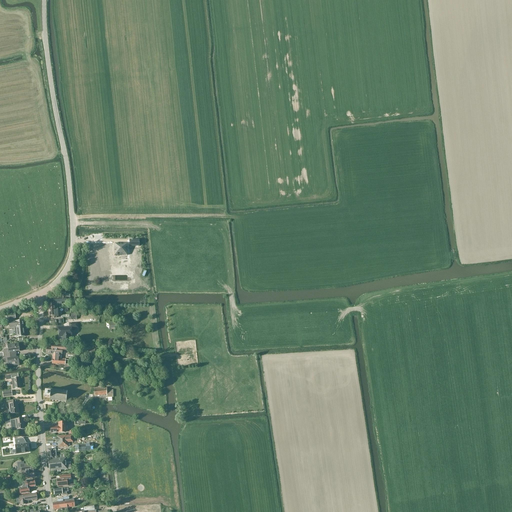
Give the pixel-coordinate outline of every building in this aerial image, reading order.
[(127,243),(114,244),(114,256),(121,256),(121,254),(121,253),(127,253),(127,256),(127,243)] [(58,310),(57,308),(57,304),(62,304),(61,302),(70,302),(70,295),(66,295),(66,297),(63,297),(63,295),(57,295),(58,298),(54,298),(54,304),(48,304),(48,310),(58,310)] [(63,315),(60,315),(60,314),(58,314),(58,310),(48,310),(49,316),(54,316),(54,318),(69,317),(69,315),(63,316),(63,315)] [(15,322),(15,314),(6,314),(6,320),(8,320),(8,322),(9,322),(9,328),(12,328),(14,327),(14,328),(24,327),(23,321),(15,322)] [(72,337),(72,329),(72,328),(78,328),(77,323),(69,323),(69,328),(59,328),(59,337),(62,337),(62,341),(69,341),(69,337),(72,337)] [(25,337),(24,332),(24,327),(14,328),(14,329),(12,330),(9,330),(9,335),(12,335),(16,335),(17,337),(25,337)] [(16,352),(19,352),(18,344),(7,346),(8,350),(3,351),(4,357),(16,355),(16,352)] [(46,348),(46,354),(52,354),(53,355),(53,359),(58,359),(58,364),(70,365),(70,361),(65,360),(65,359),(61,359),(62,355),(62,352),(67,352),(68,346),(51,345),(51,348),(46,348)] [(18,357),(16,357),(16,355),(4,357),(5,362),(7,362),(8,366),(19,365),(18,357)] [(5,376),(6,380),(11,379),(13,390),(20,389),(18,375),(5,376)] [(113,390),(106,390),(106,388),(94,390),(95,396),(107,395),(107,398),(108,398),(108,401),(110,401),(110,397),(113,397),(113,390)] [(66,403),(67,392),(44,390),(44,398),(50,399),(50,401),(66,403)] [(17,403),(13,403),(13,401),(3,402),(4,405),(8,405),(10,415),(19,414),(17,403)] [(11,423),(12,431),(25,429),(23,419),(18,419),(17,416),(5,418),(6,423),(11,423)] [(50,433),(66,433),(66,422),(56,422),(56,426),(50,426),(50,433)] [(58,448),(68,447),(68,443),(73,442),(72,435),(57,436),(57,437),(56,438),(56,443),(57,443),(58,448)] [(16,450),(11,450),(12,454),(16,454),(23,453),(29,452),(28,444),(24,445),(23,439),(15,440),(14,440),(16,450)] [(48,460),(57,459),(56,450),(54,450),(54,449),(47,450),(48,460)] [(70,463),(67,463),(66,458),(64,458),(64,455),(61,455),(61,458),(57,459),(48,460),(49,471),(57,471),(58,472),(60,472),(60,470),(67,469),(71,468),(70,463)] [(32,469),(33,469),(33,464),(24,465),(24,462),(17,462),(18,470),(21,470),(22,478),(34,477),(33,472),(32,469)] [(67,481),(71,480),(70,475),(60,476),(60,479),(57,480),(57,481),(56,482),(56,484),(57,485),(58,487),(67,486),(67,481)] [(29,493),(28,487),(35,486),(34,480),(22,482),(23,488),(19,489),(20,495),(29,493)] [(25,501),(37,500),(36,494),(27,495),(19,496),(21,505),(26,504),(25,501)] [(64,502),(53,504),(53,510),(59,509),(59,511),(66,511),(68,511),(67,508),(75,507),(74,507),(74,501),(74,499),(64,500),(64,502)]
